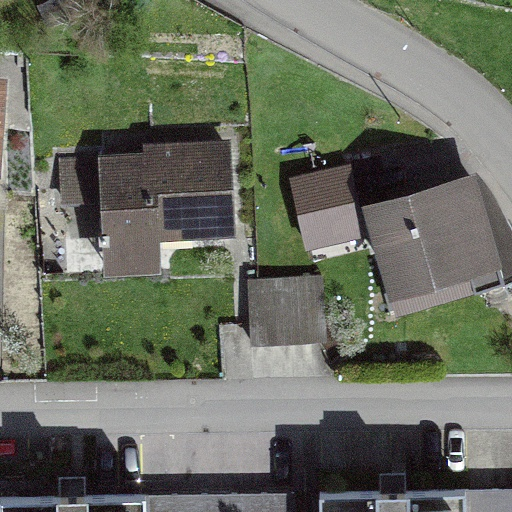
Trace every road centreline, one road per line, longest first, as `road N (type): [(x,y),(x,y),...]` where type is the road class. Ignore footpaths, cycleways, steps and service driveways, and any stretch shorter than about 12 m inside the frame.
road 1 (residential): [(0,414),(511,402)]
road 2 (residential): [(511,151),(451,90),(301,0)]
